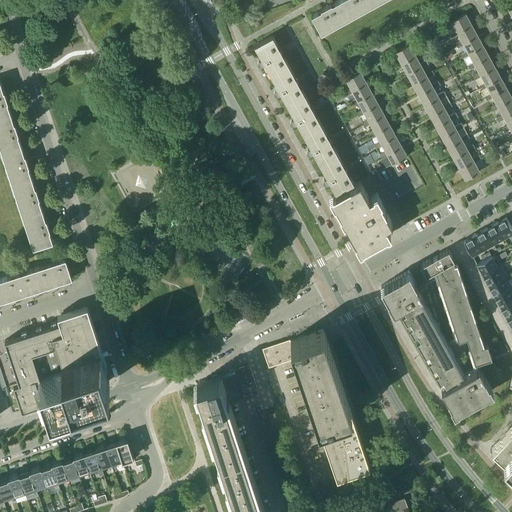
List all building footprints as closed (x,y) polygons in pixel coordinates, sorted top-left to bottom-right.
[(321,33),(350,16),(341,0),(336,0),(311,14),(321,33)] [(341,0),(350,16),(379,0),(341,0)] [(450,33),(451,34),(471,23),(465,12),(451,20),(456,29),(450,33)] [(456,43),(457,45),(477,34),(471,23),(451,34),(452,37),(458,33),(462,40),(456,43)] [(438,27),(431,31),(433,35),(440,32),(438,27)] [(462,53),(462,55),(483,44),(477,34),(457,45),(458,47),(464,44),(468,50),(462,53)] [(263,62),(270,75),(288,64),(281,51),(288,47),(286,44),(279,48),(272,35),(254,45),(261,57),(259,58),(262,63),(263,62)] [(395,51),(401,62),(422,51),(420,48),(414,52),(409,43),(395,51)] [(467,64),(468,66),(488,55),(483,44),(462,55),(464,58),(470,55),(474,61),(467,64)] [(401,62),(407,72),(427,61),(427,60),(420,63),(416,56),(423,53),(422,51),(401,62)] [(473,75),(474,76),(494,65),(488,55),(468,66),(470,68),(476,65),(479,71),(473,75)] [(407,72),(413,83),(433,72),(432,70),(426,74),(422,67),(429,64),(427,61),(407,72)] [(296,77),(288,64),(270,75),(277,87),(275,88),(278,93),(280,92),(287,104),(305,94),(297,80),(304,76),(303,73),(296,77)] [(479,85),(480,87),(500,76),(494,65),(474,76),(475,79),(482,75),(485,82),(479,85)] [(345,91),(346,93),(366,82),(360,71),(346,79),(351,87),(345,91)] [(413,83),(418,93),(439,82),(438,81),(432,84),(428,77),(435,74),(433,72),(413,83)] [(485,96),(486,97),(506,86),(500,76),(480,87),(481,89),(487,86),(491,92),(485,96)] [(0,114),(10,112),(0,80),(0,114)] [(372,92),(366,82),(346,93),(347,95),(353,92),(357,98),(351,102),(352,103),(372,92)] [(418,93),(424,104),(445,92),(444,91),(437,94),(434,88),(441,85),(439,82),(418,93)] [(333,86),(325,90),(328,94),(335,90),(333,86)] [(491,106),(491,108),(511,97),(506,86),(486,97),(487,100),(493,97),(497,103),(491,106)] [(357,112),(357,114),(378,102),(372,92),(352,103),(353,106),(359,103),(363,108),(357,112)] [(424,104),(430,114),(451,103),(450,102),(443,105),(440,98),(446,95),(445,92),(424,104)] [(297,121),(304,134),(322,123),(314,110),(321,106),(319,103),(312,107),(305,94),(287,104),(294,116),(291,117),(294,122),(297,121)] [(496,117),(497,118),(511,109),(511,97),(491,108),(493,110),(499,107),(502,113),(496,117)] [(383,113),(378,102),(357,114),(359,116),(365,113),(368,119),(362,122),(363,124),(383,113)] [(430,114),(436,125),(456,113),(455,112),(449,115),(445,109),(452,105),(451,103),(430,114)] [(502,127),(503,129),(511,123),(511,109),(497,118),(499,121),(505,117),(508,124),(502,127)] [(21,144),(10,112),(0,114),(0,146),(1,150),(21,144)] [(368,133),(369,134),(389,123),(383,113),(363,124),(365,127),(371,123),(374,130),(368,133)] [(436,125),(442,135),(462,124),(461,123),(455,126),(451,119),(458,116),(456,113),(436,125)] [(329,136),(322,123),(304,134),(310,146),(308,147),(311,152),(313,151),(320,163),(338,153),(330,139),(337,136),(335,133),(329,136)] [(377,134),(380,140),(374,144),(375,145),(395,134),(389,123),(369,134),(371,137),(377,134)] [(511,137),(511,123),(503,129),(505,131),(511,128),(511,130),(511,135),(508,138),(509,139),(511,137)] [(442,135),(447,146),(468,134),(467,133),(461,137),(457,130),(464,127),(462,124),(442,135)] [(380,154),(381,155),(401,144),(395,134),(375,145),(376,148),(383,145),(386,150),(380,154)] [(447,146),(453,156),(474,145),(473,143),(466,147),(463,141),(469,137),(468,134),(447,146)] [(365,143),(358,147),(362,153),(369,149),(365,143)] [(31,176),(21,144),(1,150),(12,182),(31,176)] [(407,155),(401,144),(381,155),(381,156),(382,158),(388,155),(393,163),(407,155)] [(453,156),(459,167),(479,155),(479,154),(472,158),(469,151),(475,148),(474,145),(453,156)] [(378,151),(371,155),(372,157),(373,159),(374,160),(381,156),(381,155),(380,154),(378,151)] [(338,153),(320,163),(327,175),(324,177),(327,182),(329,180),(336,193),(354,183),(347,169),(353,165),(352,162),(345,166),(338,153)] [(371,154),(365,157),(368,163),(374,160),(373,159),(372,157),(371,155),(371,154)] [(479,155),(459,167),(465,178),(479,170),(474,162),(481,158),(479,155)] [(42,208),(31,176),(12,182),(22,215),(42,208)] [(360,250),(390,234),(385,226),(392,222),(381,202),(382,202),(377,192),(373,194),(374,195),(369,198),(360,180),(336,193),(330,196),(345,222),(356,241),(356,242),(360,250)] [(52,241),(42,208),(22,215),(33,247),(52,241)] [(511,226),(506,216),(495,222),(504,237),(511,231),(511,226)] [(493,243),(504,237),(495,222),(485,228),(493,243)] [(485,228),(474,233),(483,248),(493,243),(485,228)] [(472,255),(483,248),(474,233),(463,240),(472,255)] [(448,248),(420,264),(423,269),(426,274),(435,269),(436,270),(459,339),(466,336),(475,362),(492,357),(487,343),(484,344),(457,262),(454,263),(453,259),(454,259),(448,248)] [(497,265),(491,255),(476,263),(482,274),(502,263),(501,263),(497,265)] [(39,287),(72,276),(66,257),(33,268),(39,287)] [(507,274),(502,263),(482,274),(488,284),(507,274)] [(7,297),(39,287),(33,268),(1,278),(7,297)] [(447,398),(455,411),(492,390),(485,377),(479,366),(463,374),(420,296),(422,294),(416,283),(412,276),(409,270),(380,286),(388,299),(394,310),(399,308),(442,386),(441,387),(447,398)] [(508,274),(507,274),(488,284),(494,295),(511,284),(511,285),(506,275),(508,274)] [(500,305),(511,298),(511,284),(494,295),(500,305)] [(506,316),(511,312),(511,298),(500,305),(506,316)] [(60,321),(14,335),(4,338),(19,382),(14,384),(22,409),(49,401),(50,405),(51,405),(51,406),(66,401),(66,400),(81,395),(80,390),(94,386),(94,388),(109,383),(109,381),(107,374),(105,366),(107,365),(101,348),(87,304),(57,314),(60,321)] [(287,341),(262,349),(268,367),(292,359),(295,358),(316,422),(335,478),(368,467),(350,411),(323,329),(290,340),(287,341)] [(249,363),(234,368),(243,397),(259,392),(249,363)] [(235,400),(243,397),(234,368),(219,373),(211,375),(213,379),(196,385),(238,511),(262,511),(227,402),(235,400)] [(270,416),(268,410),(255,414),(257,420),(270,416)] [(257,420),(259,426),(272,422),(270,416),(257,420)] [(272,422),(259,426),(261,431),(273,427),(272,422)] [(511,424),(504,434),(491,447),(511,466),(511,424)] [(261,431),(263,437),(275,433),(273,427),(261,431)] [(275,433),(263,437),(265,443),(277,439),(275,433)] [(116,441),(116,442),(122,460),(123,462),(134,458),(134,456),(127,437),(116,441)] [(265,443),(266,449),(279,444),(277,439),(265,443)] [(113,465),(123,462),(122,460),(116,442),(106,445),(112,463),(113,465)] [(94,448),(95,449),(100,467),(101,469),(113,465),(112,463),(106,445),(106,444),(94,448)] [(279,444),(266,449),(268,454),(281,450),(279,444)] [(95,449),(85,452),(90,470),(91,472),(98,470),(100,474),(103,474),(101,469),(100,467),(95,449)] [(268,454),(270,460),(283,456),(281,450),(268,454)] [(73,455),(73,456),(79,474),(80,476),(81,476),(80,474),(89,471),(90,473),(91,472),(90,470),(85,452),(84,451),(73,455)] [(73,456),(63,459),(69,480),(80,476),(79,474),(73,456)] [(283,456),(270,460),(272,466),(285,462),(283,456)] [(69,480),(63,459),(62,458),(51,462),(51,463),(58,483),(59,483),(58,481),(68,478),(68,480),(69,480)] [(272,466),(274,471),(286,467),(285,462),(272,466)] [(51,463),(41,467),(48,487),(50,493),(60,490),(58,483),(51,463)] [(48,487),(41,467),(41,465),(29,469),(30,470),(35,488),(46,485),(47,487),(48,487)] [(286,467),(274,471),(276,477),(288,473),(286,467)] [(30,470),(20,474),(25,491),(35,488),(30,470)] [(25,491),(20,474),(19,472),(8,476),(8,477),(14,495),(25,491)] [(276,477),(278,483),(290,479),(288,473),(276,477)] [(8,477),(0,480),(0,487),(4,499),(14,495),(8,477)] [(290,479),(278,483),(279,489),(292,484),(290,479)] [(279,489),(281,494),(294,490),(292,484),(279,489)] [(294,490),(281,494),(283,500),(296,496),(294,490)] [(283,500),(285,506),(298,501),(296,496),(283,500)] [(381,511),(409,511),(404,497),(379,506),(381,511)] [(298,501),(285,506),(287,511),(299,507),(298,501)]
